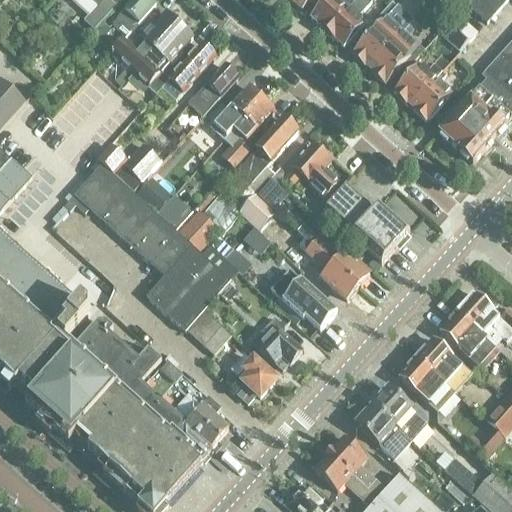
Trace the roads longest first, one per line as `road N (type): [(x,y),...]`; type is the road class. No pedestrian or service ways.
road 1 (residential): [(219,511),(473,228)]
road 2 (residential): [(473,228),(221,0)]
